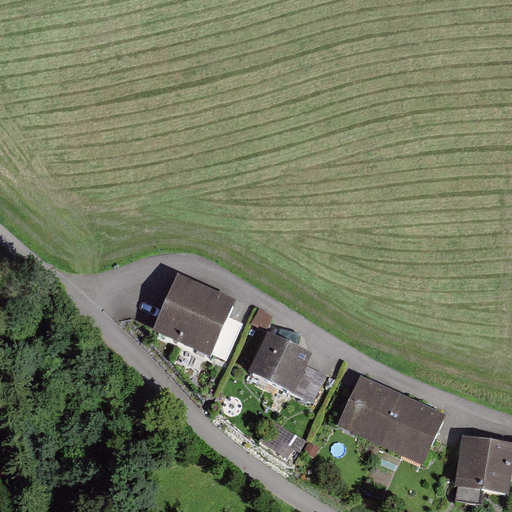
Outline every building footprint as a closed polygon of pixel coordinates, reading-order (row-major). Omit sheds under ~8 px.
[(236,307),(179,281),(153,337),(211,363),(236,307)] [(249,379),(294,401),(295,398),(313,407),(327,380),(308,371),(313,361),(268,339),(249,379)] [(338,432),(381,452),(405,401),(361,382),(338,432)] [(448,421),(405,401),(381,452),(424,472),(448,421)] [(511,479),(511,448),(464,441),(455,493),(508,502),(511,479)]
